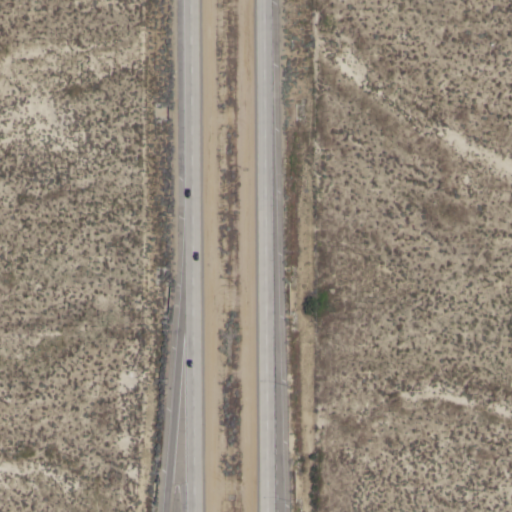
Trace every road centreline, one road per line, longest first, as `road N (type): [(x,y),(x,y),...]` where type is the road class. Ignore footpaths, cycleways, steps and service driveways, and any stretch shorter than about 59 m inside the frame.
road 1 (motorway): [(188,0),(193,511)]
road 2 (motorway): [(272,421),(268,0)]
road 3 (motorway): [(190,159),(165,511)]
